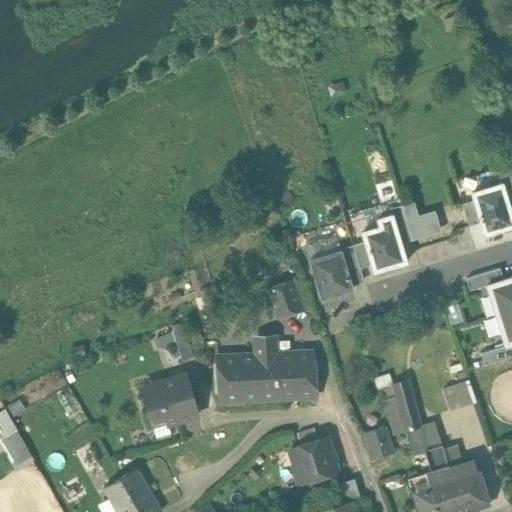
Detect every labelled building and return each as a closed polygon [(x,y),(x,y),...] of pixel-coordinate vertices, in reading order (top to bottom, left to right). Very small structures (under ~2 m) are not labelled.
[(511,166),(498,170),(502,183),(508,204),(510,203),(511,202),(511,166)] [(502,183),(471,193),(474,200),(480,222),(484,235),(500,230),(501,233),(511,229),(511,210),(510,203),(508,204),(502,183)] [(474,200),(462,203),(469,226),(480,222),(474,200)] [(413,202),(401,205),(412,240),(441,231),(435,210),(418,215),(413,202)] [(412,240),(401,205),(390,209),(391,215),(400,243),(412,240)] [(391,215),(377,219),(379,227),(361,232),(364,242),(371,265),(374,272),(406,263),(400,243),(391,215)] [(364,242),(353,245),(360,268),(371,265),(364,242)] [(353,245),(340,249),(340,251),(341,251),(351,284),(363,280),(360,268),(353,245)] [(340,251),(310,260),(322,298),(352,289),(351,284),(341,251),(340,251)] [(500,268),(465,279),(469,291),(486,285),(503,280),(500,268)] [(511,276),(503,280),(486,285),(505,346),(511,344),(511,276)] [(291,279),(266,289),(278,319),(302,310),(291,279)] [(222,313),(213,287),(201,291),(209,315),(210,318),(222,313)] [(195,319),(188,321),(196,348),(203,346),(195,319)] [(184,322),(171,327),(179,354),(192,350),(184,322)] [(274,337),(255,337),(256,354),(243,355),(246,401),(293,398),(290,353),(275,353),(274,337)] [(505,346),(480,354),(484,365),(511,356),(511,344),(505,346)] [(312,352),(290,353),(293,398),(315,397),(312,352)] [(243,355),(217,356),(220,402),(246,401),(243,355)] [(186,375),(140,389),(152,428),(198,414),(186,375)] [(448,407),(475,402),(471,380),(443,385),(448,407)] [(414,405),(407,381),(391,385),(398,410),(405,430),(421,425),(414,405)] [(4,410),(0,412),(0,445),(13,467),(32,456),(4,410)] [(421,425),(405,430),(413,455),(426,451),(438,448),(437,447),(430,423),(421,425)] [(383,428),(363,435),(373,460),(392,454),(383,428)] [(325,438),(290,449),(296,466),(294,466),(299,483),(299,484),(316,478),(336,472),(325,438)] [(74,453),(86,474),(102,465),(91,444),(74,453)] [(441,446),(437,447),(438,448),(426,451),(431,471),(434,480),(449,475),(441,446)] [(433,498),(481,483),(474,461),(455,467),(457,472),(434,480),(428,481),(433,498)] [(136,469),(104,487),(117,511),(160,511),(161,511),(136,469)] [(431,471),(418,476),(416,471),(409,474),(410,478),(408,479),(418,511),(437,511),(433,498),(428,481),(434,480),(431,471)] [(316,478),(299,484),(299,483),(289,487),(293,498),(319,490),(316,478)] [(354,479),(331,486),(338,506),(353,501),(353,502),(360,499),(354,479)] [(481,483),(433,498),(437,511),(465,511),(488,505),(481,483)] [(338,506),(318,511),(356,511),(353,502),(353,501),(338,506)]
